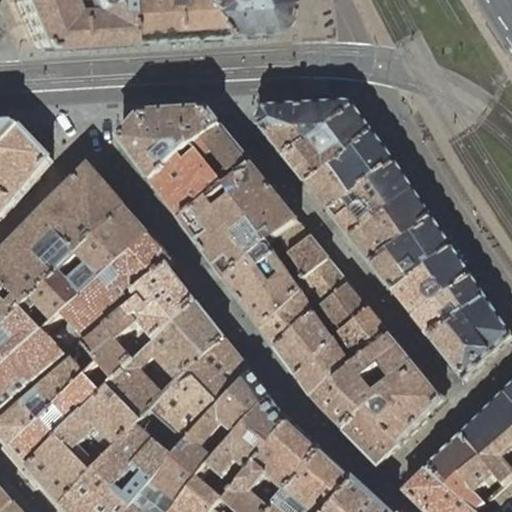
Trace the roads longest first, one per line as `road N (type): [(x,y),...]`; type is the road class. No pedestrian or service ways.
road 1 (residential): [(383,489),(308,417),(180,244),(107,155),(90,146)]
road 2 (residential): [(468,408),(235,119),(233,92)]
road 3 (residential): [(327,85),(387,101),(402,117),(511,283)]
road 4 (tertiary): [(87,100),(233,92)]
road 5 (residential): [(90,146),(0,244)]
